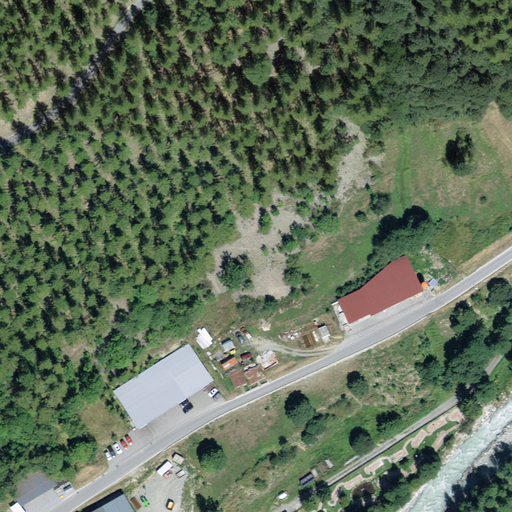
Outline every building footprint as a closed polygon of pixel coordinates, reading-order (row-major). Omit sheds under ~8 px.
[(402,254),(361,291),(337,303),(350,330),(423,295),(402,254)] [(188,346),(115,391),(138,427),(211,380),(188,346)] [(226,369),(239,363),(236,358),(223,363),(226,369)] [(259,365),(245,372),(251,387),(266,380),(259,365)] [(242,370),(229,376),(236,390),(249,384),(242,370)] [(20,511),(57,493),(44,469),(4,490),(15,511),(20,511)] [(132,511),(124,497),(102,509),(103,511),(132,511)]
